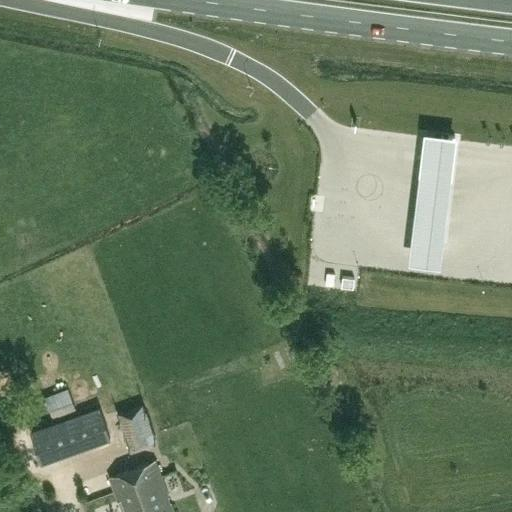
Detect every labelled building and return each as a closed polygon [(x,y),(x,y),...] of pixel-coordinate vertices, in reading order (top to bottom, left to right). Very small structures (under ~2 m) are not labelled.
[(455,130),(422,126),(405,258),(439,262),(455,130)] [(334,284),(335,272),(327,271),(326,283),(334,284)] [(344,273),(342,285),(353,286),(355,275),(344,273)] [(45,397),(50,409),(53,417),(75,409),(67,388),(45,397)] [(131,451),(157,441),(143,403),(117,412),(131,451)] [(14,406),(2,410),(6,419),(17,415),(16,412),(14,406)] [(115,453),(109,437),(79,448),(74,435),(59,441),(70,470),(115,453)] [(110,475),(122,511),(173,511),(155,460),(110,475)]
